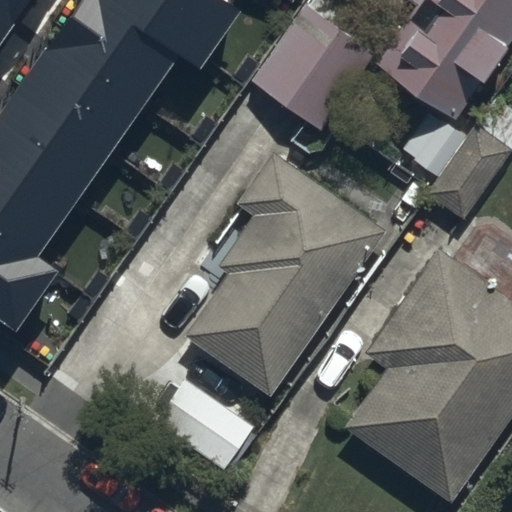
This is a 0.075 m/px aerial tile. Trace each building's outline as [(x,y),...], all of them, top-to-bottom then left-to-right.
[(243,9),(228,0),(76,0),(0,110),(0,316),(17,329),(57,272),(37,258),(177,57),(199,72),(243,9)] [(0,0),(0,44),(31,0),(0,0)] [(511,0),(433,0),(381,76),(471,138),(511,77),(511,0)] [(261,92),(327,136),(377,62),(312,18),(261,92)] [(184,346),(280,412),(395,245),(298,179),(271,161),(209,252),(236,270),(184,346)] [(355,451),(443,511),(465,511),(511,444),(511,307),(472,281),(446,263),(369,374),(396,392),(355,451)] [(159,434),(234,485),(265,440),(190,389),(159,434)]
